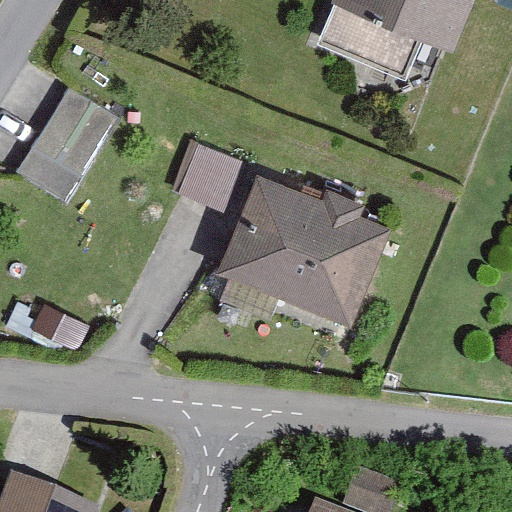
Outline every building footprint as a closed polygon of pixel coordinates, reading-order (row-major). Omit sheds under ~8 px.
[(481,0),(343,0),(343,3),(459,52),(481,0)] [(119,120),(68,87),(15,171),(66,203),(119,120)] [(249,163),(199,142),(178,191),(229,212),(249,163)] [(397,229),(265,175),(224,276),(356,329),(397,229)] [(95,511),(18,485),(8,511),(95,511)]
